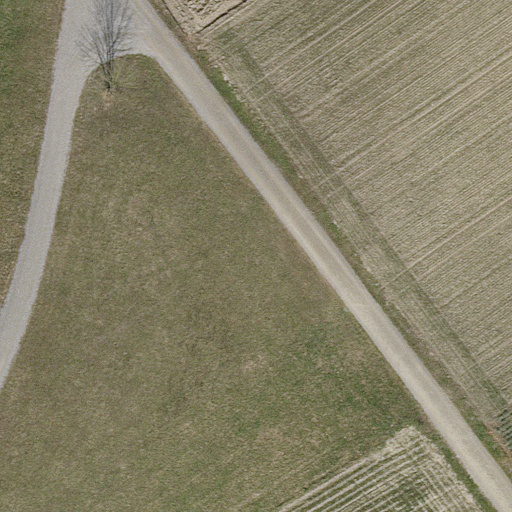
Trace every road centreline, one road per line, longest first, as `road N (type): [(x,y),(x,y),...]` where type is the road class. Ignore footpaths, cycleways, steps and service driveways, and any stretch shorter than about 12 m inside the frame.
road 1 (track): [(129,0),(511,497)]
road 2 (track): [(0,368),(15,337),(88,0)]
